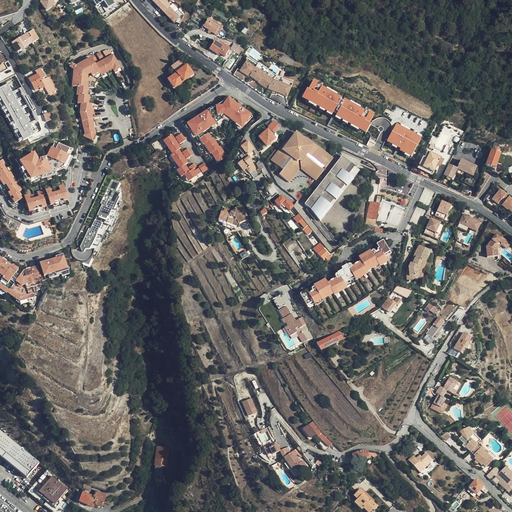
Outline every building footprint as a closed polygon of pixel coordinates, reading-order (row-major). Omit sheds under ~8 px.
[(54,4),(51,0),(39,0),(46,10),(54,4)] [(178,23),(179,23),(183,15),(166,0),(149,0),(174,23),(175,23),(175,22),(176,22),(177,22),(177,23),(178,23)] [(210,23),(211,22),(207,19),(202,27),(214,34),(218,28),(210,23)] [(17,52),(24,47),(38,39),(33,30),(21,37),(12,43),(17,52)] [(224,57),(229,49),(220,43),(218,44),(215,42),(209,49),(217,55),(218,53),(224,57)] [(234,44),(229,49),(240,57),(244,51),(234,44)] [(104,53),(107,59),(113,56),(110,50),(104,53)] [(113,56),(107,59),(95,65),(93,62),(92,59),(86,61),(76,66),(75,65),(73,68),(74,68),(72,78),(73,79),(72,84),(75,85),(74,92),(76,93),(74,101),(77,102),(75,111),(78,129),(74,130),(75,132),(77,133),(76,135),(87,140),(90,134),(91,134),(90,130),(89,131),(88,127),(90,127),(88,119),(87,111),(88,104),(85,103),(87,95),(84,95),(86,87),(89,88),(91,88),(92,84),(94,84),(98,79),(97,78),(100,76),(106,73),(110,71),(112,70),(114,73),(120,69),(114,56),(113,56)] [(249,57),(248,58),(258,65),(267,71),(276,77),(294,85),(294,83),(277,76),(268,70),(259,64),(249,57)] [(246,84),(264,95),(267,91),(276,77),(267,71),(258,65),(248,58),(247,59),(248,61),(240,72),(237,70),(233,76),(243,82),(246,84)] [(175,88),(181,84),(184,81),(193,74),(186,66),(182,69),(178,63),(169,69),(174,76),(168,80),(175,88)] [(44,76),(39,68),(34,71),(36,74),(28,79),(35,90),(39,88),(39,89),(44,86),(46,91),(53,86),(48,77),(41,81),(39,79),(44,76)] [(50,75),(48,77),(53,86),(56,90),(49,95),(50,97),(60,91),(50,75)] [(276,77),(267,91),(278,94),(288,97),(294,85),(276,77)] [(0,88),(0,106),(19,142),(40,131),(36,124),(39,122),(34,112),(35,111),(27,96),(26,97),(20,89),(18,90),(13,81),(0,88)] [(263,96),(264,95),(246,84),(263,96)] [(342,101),(322,90),(323,89),(318,86),(314,84),(306,100),(319,108),(329,113),(334,116),(342,101)] [(53,86),(46,91),(49,95),(56,90),(53,86)] [(328,89),(326,92),(336,98),(338,95),(328,89)] [(276,97),(267,91),(264,95),(274,101),(276,97)] [(227,100),(226,98),(208,108),(187,121),(196,134),(198,133),(203,130),(219,119),(223,121),(225,114),(242,127),(251,115),(235,102),(234,101),(231,100),(227,100)] [(366,112),(365,114),(345,103),(337,118),(341,120),(344,121),(349,124),(362,131),(367,134),(371,127),(370,126),(374,117),(366,112)] [(274,133),(278,127),(270,119),(264,124),(265,124),(260,129),(262,132),(268,127),(274,133)] [(371,126),(371,127),(370,130),(370,133),(371,135),(373,139),(377,141),(381,142),(383,142),(386,141),(389,139),(391,135),(392,132),(392,129),(392,128),(391,125),(389,123),(386,121),(382,120),(378,120),(374,123),(371,126)] [(362,131),(351,125),(350,127),(361,133),(362,131)] [(400,129),(396,127),(388,142),(394,146),(401,150),(400,151),(411,157),(421,140),(414,137),(407,133),(400,129)] [(178,138),(184,134),(182,130),(176,135),(178,138)] [(275,139),(268,130),(265,132),(264,132),(263,133),(263,134),(259,138),(266,146),(275,139)] [(199,174),(194,167),(191,169),(190,170),(186,163),(189,160),(180,147),(182,145),(173,132),(164,138),(173,151),(171,153),(181,167),(178,168),(183,175),(185,174),(190,180),(199,174)] [(208,132),(206,133),(200,137),(199,137),(200,138),(202,142),(204,142),(211,137),(208,132)] [(300,147),(305,140),(295,133),(288,142),(294,147),(300,147)] [(187,137),(184,134),(178,138),(181,142),(187,137)] [(212,150),(219,145),(213,136),(211,137),(204,142),(207,146),(207,147),(210,150),(210,151),(212,150)] [(247,143),(244,138),(239,147),(238,148),(239,150),(241,148),(247,143)] [(301,168),(315,179),(322,170),(321,169),(322,167),(324,168),(330,159),(306,139),(305,140),(300,147),(294,147),(288,142),(286,141),(270,161),(281,170),(277,175),(287,183),(297,170),(296,161),(300,161),(301,168)] [(65,151),(62,147),(52,143),(49,149),(48,148),(44,158),(35,161),(31,155),(17,166),(21,171),(29,182),(46,175),(46,174),(50,172),(55,169),(56,167),(58,167),(63,155),(65,151)] [(248,155),(253,151),(251,148),(247,143),(241,148),(244,153),(247,156),(248,155)] [(221,144),(219,145),(212,150),(215,154),(215,155),(218,160),(228,154),(221,144)] [(498,154),(490,152),(485,166),(495,170),(495,169),(499,155),(498,154)] [(423,158),(418,167),(426,171),(426,173),(432,175),(440,159),(428,153),(425,159),(423,158)] [(69,158),(63,155),(58,167),(64,170),(69,158)] [(350,166),(338,157),(316,185),(318,187),(314,193),(312,191),(302,204),(309,209),(308,210),(317,219),(328,204),(321,199),(326,192),(328,194),(331,190),(333,191),(338,188),(344,180),(341,178),(350,166)] [(251,161),(249,158),(246,160),(245,159),(243,161),(242,159),(236,164),(238,167),(238,166),(243,172),(244,172),(246,170),(249,174),(255,169),(251,161)] [(460,160),(456,169),(472,176),(476,167),(460,160)] [(24,198),(24,196),(21,198),(19,194),(22,193),(20,190),(18,191),(15,186),(13,181),(14,180),(12,176),(11,174),(9,175),(6,171),(3,165),(5,164),(3,161),(0,163),(0,182),(1,183),(2,185),(0,186),(0,187),(3,192),(6,198),(8,197),(10,199),(11,201),(9,203),(13,210),(17,207),(16,205),(24,198)] [(451,180),(456,169),(448,165),(443,176),(451,180)] [(355,170),(350,166),(341,178),(344,180),(338,188),(333,191),(331,190),(328,194),(326,192),(321,199),(328,204),(355,170)] [(29,182),(21,171),(18,173),(25,183),(27,182),(31,188),(33,186),(36,185),(34,183),(51,175),(50,172),(46,174),(46,175),(29,182)] [(110,179),(99,204),(101,205),(96,216),(105,220),(107,217),(107,218),(111,209),(113,210),(118,197),(117,197),(119,193),(114,191),(118,183),(110,179)] [(68,200),(59,182),(55,184),(57,187),(53,189),(48,191),(47,188),(42,190),(51,209),(54,207),(55,210),(62,207),(67,205),(65,202),(68,200)] [(99,204),(87,232),(89,233),(94,221),(102,224),(89,251),(93,250),(96,252),(107,226),(110,228),(116,213),(115,212),(119,203),(118,202),(121,197),(119,183),(118,183),(114,191),(119,193),(117,197),(118,197),(113,210),(111,209),(107,218),(107,217),(105,220),(96,216),(101,205),(99,204)] [(500,201),(503,204),(508,197),(505,194),(505,193),(502,191),(500,189),(493,199),(498,203),(500,201)] [(28,195),(24,196),(24,198),(30,216),(34,215),(35,218),(45,215),(44,212),(48,211),(42,191),(37,192),(38,196),(29,199),(28,195)] [(508,208),(511,210),(511,208),(511,198),(511,197),(508,196),(508,197),(503,204),(502,205),(507,209),(508,208)] [(293,208),(293,207),(291,205),(286,201),(285,201),(281,197),(279,199),(278,198),(274,202),(280,208),(282,206),(289,212),(293,208)] [(380,203),(371,201),(367,217),(376,220),(380,203)] [(448,222),(454,208),(451,206),(441,202),(435,216),(444,220),(448,222)] [(226,224),(237,229),(238,225),(239,224),(246,221),(240,207),(235,210),(236,212),(232,213),(229,212),(224,211),(223,214),(221,213),(219,219),(227,222),(226,224)] [(299,223),(304,229),(305,228),(306,227),(308,226),(299,215),(294,218),(294,219),(297,224),(299,223)] [(476,232),(481,224),(463,215),(457,228),(466,233),(468,228),(476,232)] [(434,238),(441,223),(431,219),(425,233),(434,238)] [(102,224),(94,221),(89,233),(87,232),(80,249),(82,253),(84,254),(85,252),(89,251),(102,224)] [(230,231),(234,230),(237,229),(226,224),(222,223),(221,225),(223,228),(230,231)] [(495,235),(485,247),(487,258),(496,258),(495,248),(498,244),(504,248),(509,242),(499,235),(498,237),(495,235)] [(35,249),(56,241),(54,237),(33,245),(35,249)] [(352,276),(353,278),(359,275),(360,274),(365,271),(364,270),(369,266),(371,265),(375,263),(376,264),(384,259),(384,257),(382,255),(388,252),(382,239),(375,244),(375,245),(377,248),(373,251),(372,249),(371,249),(369,248),(368,249),(368,250),(367,251),(367,250),(356,257),(357,259),(350,263),(349,263),(348,262),(347,262),(346,263),(346,264),(345,265),(345,264),(339,268),(340,270),(335,272),(336,275),(335,274),(334,274),(333,274),(332,275),(332,276),(332,277),(332,278),(330,279),(330,278),(326,280),(327,281),(325,282),(323,279),(311,286),(312,287),(311,287),(310,287),(310,288),(309,289),(310,290),(310,291),(309,292),(306,294),(304,290),(299,293),(306,305),(310,302),(311,304),(319,300),(318,298),(323,295),(325,294),(329,292),(330,293),(336,290),(338,289),(343,286),(342,284),(348,281),(347,280),(352,276)] [(424,268),(427,262),(426,262),(431,250),(419,245),(407,272),(407,282),(413,281),(413,279),(418,278),(418,272),(424,268)] [(324,259),(330,254),(325,248),(317,255),(323,260),(324,259)] [(0,288),(1,289),(7,294),(8,293),(17,299),(20,302),(34,297),(35,297),(35,294),(38,293),(37,289),(40,288),(38,281),(42,279),(37,266),(24,270),(20,275),(16,272),(19,268),(12,263),(12,264),(0,255),(0,288)] [(45,278),(49,277),(55,275),(56,276),(59,276),(61,275),(69,273),(64,256),(57,259),(57,261),(41,266),(45,278)] [(394,291),(407,299),(412,292),(397,286),(394,291)] [(389,298),(382,306),(389,313),(396,304),(389,298)] [(429,303),(424,309),(433,315),(437,309),(429,303)] [(292,319),(294,318),(295,318),(293,313),(292,314),(287,307),(280,311),(285,320),(283,321),(285,325),(287,324),(289,327),(288,328),(293,336),(298,334),(296,330),(299,328),(300,330),(307,326),(302,318),(296,322),(295,323),(292,319)] [(439,317),(426,333),(432,338),(445,322),(439,317)] [(321,351),(342,340),(338,333),(317,344),(321,351)] [(464,333),(454,349),(462,354),(469,344),(468,343),(471,338),(464,333)] [(446,391),(450,394),(453,390),(455,386),(447,382),(442,389),(439,387),(435,395),(438,397),(433,405),(441,409),(444,404),(446,401),(442,399),(446,391)] [(259,416),(255,401),(245,404),(248,419),(259,416)] [(309,418),(301,406),(299,408),(307,419),(309,418)] [(332,445),(312,423),(303,431),(310,439),(316,434),(329,448),(332,445)] [(493,459),(476,444),(468,437),(469,436),(464,426),(457,430),(460,436),(458,439),(463,443),(464,442),(466,444),(464,446),(475,456),(475,457),(475,458),(476,459),(485,468),(493,459)] [(38,461),(0,430),(0,456),(25,477),(38,461)] [(468,437),(476,444),(478,441),(470,435),(469,436),(468,437)] [(169,447),(157,445),(156,452),(155,464),(154,474),(156,483),(164,484),(163,476),(161,476),(163,465),(167,466),(169,447)] [(284,459),(287,463),(290,462),(294,468),(295,468),(298,474),(308,467),(304,462),(302,463),(296,456),(294,457),(291,454),(288,456),(284,451),(282,452),(277,446),(266,453),(271,460),(274,458),(275,459),(281,455),(284,459)] [(368,457),(367,452),(363,451),(357,453),(352,455),(353,460),(357,459),(368,457)] [(425,453),(421,457),(419,460),(417,458),(415,459),(412,456),(408,460),(417,470),(423,465),(424,467),(428,463),(429,463),(432,460),(425,453)] [(423,465),(417,470),(420,473),(425,468),(424,467),(423,465)] [(510,479),(509,478),(506,475),(509,472),(504,466),(494,476),(498,480),(501,482),(499,484),(505,490),(507,488),(511,493),(511,486),(510,485),(511,484),(508,481),(510,479)] [(39,492),(55,505),(68,489),(52,476),(39,492)] [(476,480),(469,488),(476,494),(483,486),(476,480)] [(80,490),(79,492),(83,493),(79,502),(92,507),(93,504),(101,507),(104,501),(95,498),(96,496),(80,490)] [(97,491),(96,496),(95,498),(104,501),(106,495),(97,491)] [(375,507),(371,503),(369,505),(361,498),(364,496),(360,492),(357,495),(359,498),(357,501),(353,505),(360,511),(362,511),(371,511),(372,511),(375,507)] [(369,505),(371,503),(364,496),(361,498),(369,505)]
